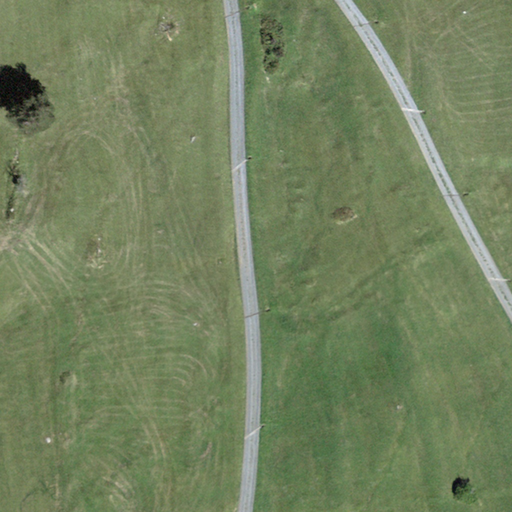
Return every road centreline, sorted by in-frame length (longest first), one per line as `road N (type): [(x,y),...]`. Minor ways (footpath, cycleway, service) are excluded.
road 1 (track): [(247,511),(258,301),(240,0)]
road 2 (track): [(370,0),(511,284)]
